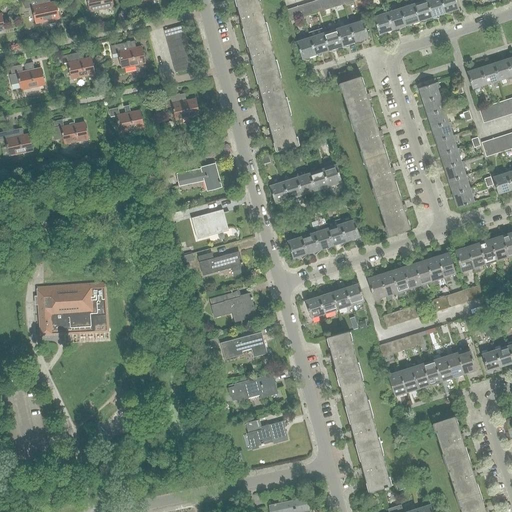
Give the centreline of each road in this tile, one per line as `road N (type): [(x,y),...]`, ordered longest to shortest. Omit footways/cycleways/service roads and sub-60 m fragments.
road 1 (residential): [(445,234),(393,62),(406,50),(511,17)]
road 2 (residential): [(281,285),(223,72)]
road 3 (residential): [(117,511),(330,468)]
road 4 (residential): [(330,468),(281,285)]
road 5 (residential): [(281,285),(445,234)]
road 6 (residential): [(511,492),(488,415),(493,398),(511,387)]
